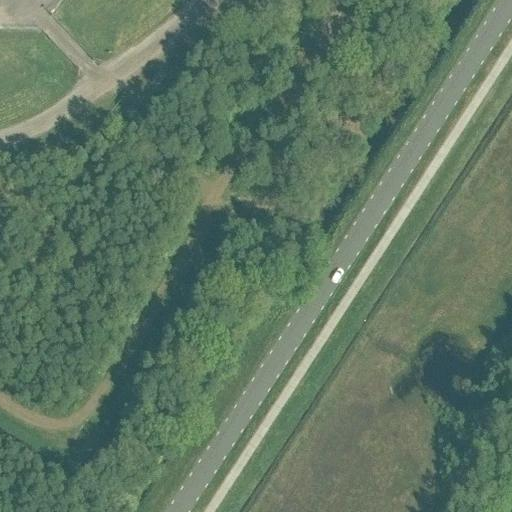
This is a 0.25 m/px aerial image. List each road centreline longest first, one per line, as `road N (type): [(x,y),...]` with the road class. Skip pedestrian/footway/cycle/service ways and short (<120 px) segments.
road 1 (tertiary): [(177,511),(509,0)]
road 2 (track): [(0,402),(29,420),(66,423),(107,389),(220,177),(333,0)]
